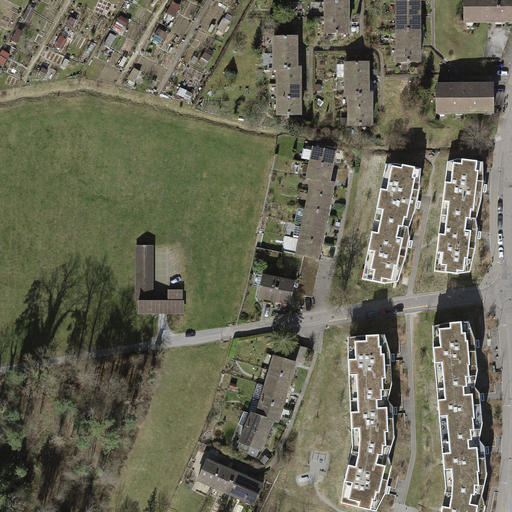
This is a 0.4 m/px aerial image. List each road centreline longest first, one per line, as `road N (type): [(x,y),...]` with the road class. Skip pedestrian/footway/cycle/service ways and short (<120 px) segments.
road 1 (residential): [(510,292),(0,371)]
road 2 (unknown): [(336,315),(353,156)]
road 3 (residential): [(511,133),(510,292)]
